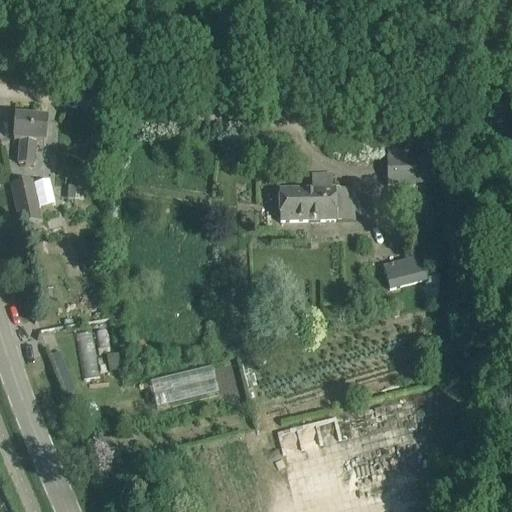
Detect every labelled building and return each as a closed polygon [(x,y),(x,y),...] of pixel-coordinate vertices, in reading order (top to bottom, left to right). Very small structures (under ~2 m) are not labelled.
[(18,165),(32,166),(34,143),(45,144),(46,120),(15,118),(13,142),(20,142),(18,165)] [(414,188),(414,157),(386,158),(387,188),(414,188)] [(312,191),(279,192),(281,224),(355,222),(353,190),(332,190),(332,175),(311,176),(312,191)] [(50,180),(34,182),(38,207),(54,204),(50,180)] [(40,222),(31,183),(12,187),(20,226),(40,222)] [(74,201),(75,188),(67,188),(65,200),(74,201)] [(389,291),(428,281),(422,258),(383,268),(389,291)] [(90,313),(103,311),(99,287),(86,290),(90,313)] [(154,357),(142,343),(133,350),(145,364),(154,357)] [(157,407),(170,405),(169,401),(190,398),(188,381),(201,379),(200,376),(154,382),(157,407)]
